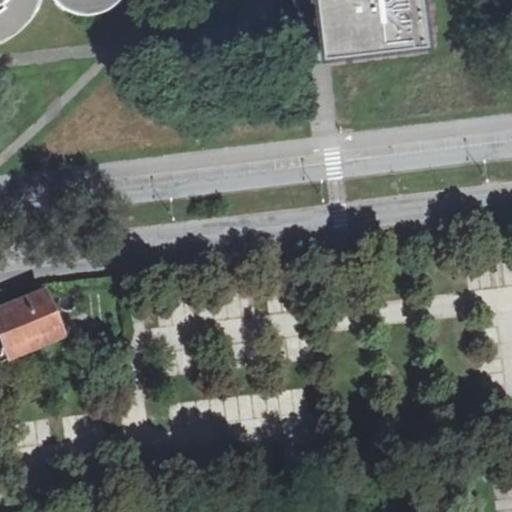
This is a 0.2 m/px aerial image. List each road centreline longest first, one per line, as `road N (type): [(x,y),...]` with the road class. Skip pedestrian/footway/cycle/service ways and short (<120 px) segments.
road 1 (unclassified): [(511,144),(0,207)]
road 2 (unclassified): [(0,250),(511,190)]
